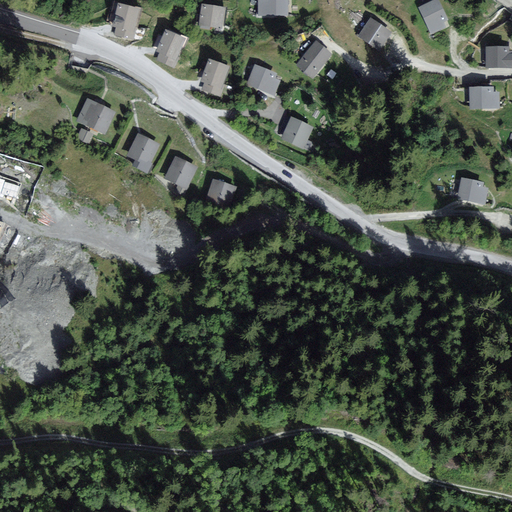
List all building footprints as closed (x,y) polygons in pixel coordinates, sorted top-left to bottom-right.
[(148,5),(126,0),(121,23),(125,24),(124,32),(142,36),(148,5)] [(286,0),(257,0),(258,16),(287,16),(286,0)] [(433,3),(419,10),(430,32),(443,26),(433,3)] [(223,8),(199,6),(197,27),(221,30),(223,8)] [(389,33),(368,20),(356,39),(376,52),(389,33)] [(185,41),(165,33),(154,62),(174,69),(185,41)] [(330,55),(312,42),(294,66),(312,79),(330,55)] [(511,49),(485,50),(485,70),(511,69),(511,49)] [(230,70),(208,63),(199,92),(220,99),(230,70)] [(281,77),(253,66),(246,85),(273,96),(281,77)] [(498,88),(467,89),(469,113),(500,113),(498,88)] [(115,114),(85,101),(75,123),(104,137),(115,114)] [(312,128),(290,119),(281,141),(303,150),(312,128)] [(92,136),(80,131),(76,141),(89,146),(92,136)] [(157,146),(135,136),(125,158),(148,168),(157,146)] [(196,169),(173,158),(163,181),(186,191),(196,169)] [(489,186),(460,179),(456,200),(484,207),(489,186)] [(14,188),(0,180),(0,196),(7,200),(14,188)] [(235,188),(211,181),(204,204),(228,211),(235,188)]
